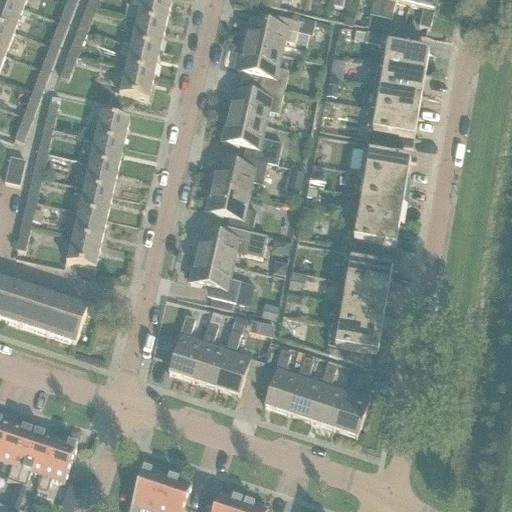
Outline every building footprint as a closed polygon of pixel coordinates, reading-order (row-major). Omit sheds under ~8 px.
[(0,0),(0,3),(24,12),(28,0),(0,0)] [(68,0),(67,5),(76,8),(79,0),(68,0)] [(91,0),(87,10),(96,13),(100,0),(91,0)] [(136,23),(166,30),(171,5),(149,0),(132,0),(131,6),(139,8),(136,23)] [(264,0),(263,8),(279,12),(281,3),(281,0),(264,0)] [(331,8),(333,0),(321,0),(321,6),(331,8)] [(333,0),(331,8),(342,11),(344,0),(333,0)] [(380,20),(385,0),(373,0),(369,17),(380,20)] [(409,8),(410,0),(385,0),(380,20),(381,20),(391,22),(391,21),(395,5),(409,8)] [(410,0),(409,8),(422,11),(418,29),(430,32),(437,0),(410,0)] [(0,30),(15,36),(24,12),(0,3),(0,30)] [(68,29),(76,8),(67,5),(59,25),(68,29)] [(86,37),(96,13),(87,10),(78,34),(86,37)] [(346,14),(343,26),(353,28),(355,16),(346,14)] [(369,17),(366,31),(376,33),(378,33),(378,31),(381,20),(380,20),(369,17)] [(244,49),(282,58),(285,45),(294,47),(298,31),(312,35),(314,29),(332,33),(333,28),(323,26),(297,20),(296,24),(276,19),(273,30),(249,25),(244,49)] [(389,34),(392,21),(391,21),(391,22),(381,20),(378,31),(389,34)] [(160,54),(166,30),(136,23),(130,47),(160,54)] [(59,53),(68,29),(59,25),(50,50),(59,53)] [(0,56),(6,59),(15,36),(0,30),(0,56)] [(377,69),(425,78),(429,56),(390,49),(392,40),(357,33),(355,44),(381,49),(377,69)] [(77,60),(86,37),(78,34),(69,57),(77,60)] [(160,54),(130,47),(130,48),(125,47),(123,55),(128,56),(125,71),(155,78),(160,54)] [(279,72),(282,58),(244,49),(238,75),(261,81),(259,90),(283,95),(288,74),(279,72)] [(50,77),(59,53),(50,50),(40,74),(50,77)] [(68,83),(77,60),(69,57),(60,80),(68,83)] [(421,99),(425,78),(377,69),(374,91),(421,99)] [(149,104),(155,78),(125,71),(119,97),(149,104)] [(41,100),(50,77),(40,74),(32,96),(41,100)] [(328,88),(326,99),(336,101),(338,90),(328,88)] [(278,118),(283,95),(259,90),(257,100),(233,95),(228,119),(266,127),(269,116),(278,118)] [(417,121),(421,99),(374,91),(370,112),(417,121)] [(32,123),(41,100),(32,96),(23,119),(32,123)] [(43,131),(53,133),(58,108),(49,107),(43,131)] [(414,143),(417,121),(370,112),(366,135),(382,137),(413,143),(414,143)] [(94,142),(124,149),(129,124),(100,117),(94,142)] [(23,147),(32,123),(23,119),(14,144),(23,147)] [(263,143),(266,127),(228,119),(221,146),(245,151),(243,160),(266,166),(267,165),(274,167),(279,146),(263,143)] [(47,157),(53,133),(43,131),(37,155),(47,157)] [(413,143),(382,137),(381,143),(412,148),(413,143)] [(118,173),(124,149),(94,142),(88,166),(118,173)] [(379,152),(378,158),(392,160),(393,154),(379,152)] [(32,179),(42,182),(47,157),(37,155),(32,179)] [(358,177),(406,186),(410,163),(392,160),(378,158),(362,155),(358,177)] [(19,189),(25,164),(10,160),(4,185),(19,189)] [(261,188),(266,166),(243,160),(241,170),(217,165),(211,191),(249,199),(252,186),(261,188)] [(113,198),(118,173),(88,166),(83,191),(113,198)] [(289,173),(286,191),(300,193),(303,176),(289,173)] [(403,207),(406,186),(358,177),(354,198),(403,207)] [(36,206),(42,182),(32,179),(26,204),(36,206)] [(310,182),(308,190),(322,192),(324,184),(310,182)] [(107,222),(113,198),(83,191),(77,215),(107,222)] [(246,213),(249,199),(211,191),(205,216),(229,221),(227,231),(267,240),(250,236),(255,215),(246,213)] [(317,202),(318,194),(310,192),(308,201),(317,202)] [(399,228),(403,207),(354,198),(351,219),(399,228)] [(36,206),(26,204),(21,228),(31,230),(36,206)] [(101,247),(107,222),(77,215),(71,240),(101,247)] [(395,251),(399,228),(351,219),(347,242),(361,245),(359,252),(382,256),(383,249),(395,251)] [(35,258),(39,239),(29,237),(31,230),(21,228),(15,253),(35,258)] [(262,260),(267,240),(227,231),(225,241),(201,235),(195,261),(233,270),(236,256),(246,258),(246,256),(262,260)] [(96,272),(101,247),(71,240),(66,265),(96,272)] [(340,285),(388,293),(391,272),(355,265),(357,258),(345,256),(343,263),(340,285)] [(230,283),(233,270),(195,261),(189,286),(213,292),(211,301),(220,303),(219,310),(233,313),(234,307),(247,309),(252,289),(239,286),(230,283)] [(273,270),(272,278),(284,281),(287,268),(281,267),(273,270)] [(291,277),(288,291),(300,294),(303,279),(291,277)] [(0,323),(75,348),(87,313),(0,284),(0,323)] [(384,314),(388,293),(340,285),(336,306),(384,314)] [(380,336),(384,314),(336,306),(332,327),(380,336)] [(268,308),(265,321),(274,323),(277,310),(268,308)] [(227,355),(224,354),(211,349),(221,318),(212,315),(201,346),(204,347),(192,385),(215,392),(227,355)] [(227,355),(215,392),(238,400),(251,362),(234,357),(245,322),(236,319),(224,354),(227,355)] [(204,347),(201,346),(188,342),(194,323),(185,320),(179,340),(181,341),(169,377),(192,385),(204,347)] [(376,359),(380,336),(332,327),(328,350),(348,354),(376,359)] [(328,350),(327,358),(346,364),(348,354),(328,350)] [(300,381),(297,380),(283,375),(290,356),(281,353),(275,373),(277,374),(264,411),(287,418),(300,381)] [(298,355),(295,364),(302,366),(304,361),(305,358),(298,355)] [(323,388),(320,388),(306,383),(312,363),(304,361),(302,366),(297,380),(300,381),(287,418),(310,426),(323,388)] [(345,396),(343,395),(329,391),(335,371),(327,368),(320,388),(323,388),(310,426),(333,433),(345,396)] [(345,396),(333,433),(356,441),(369,404),(352,398),(358,379),(349,376),(343,395),(345,396)] [(0,463),(12,428),(0,423),(0,463)] [(16,487),(33,435),(12,428),(0,463),(0,466),(11,470),(6,484),(16,487)] [(30,476),(41,480),(42,480),(54,442),(33,435),(16,487),(26,490),(30,476)] [(42,480),(41,480),(36,493),(47,497),(51,483),(64,487),(77,449),(76,449),(54,442),(42,480)] [(130,511),(156,511),(168,479),(144,472),(130,511)] [(183,511),(191,487),(168,479),(156,511),(183,511)] [(69,488),(66,497),(78,501),(81,492),(69,488)] [(241,511),(243,505),(220,497),(214,511),(241,511)] [(12,500),(8,509),(16,511),(18,511),(21,503),(12,500)]
